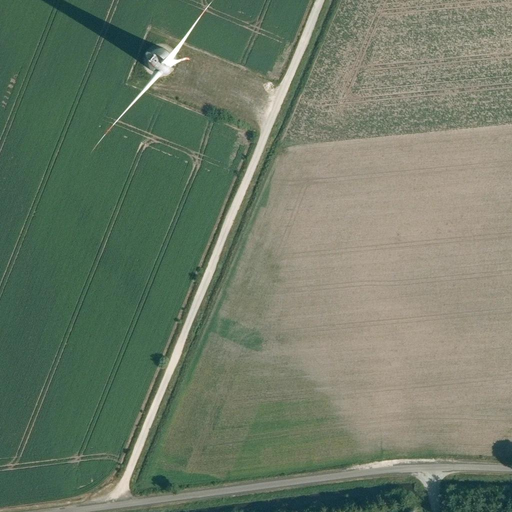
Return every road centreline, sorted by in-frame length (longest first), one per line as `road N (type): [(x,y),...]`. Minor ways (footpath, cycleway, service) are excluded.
road 1 (track): [(319,0),(119,504)]
road 2 (unclassified): [(511,469),(398,468),(66,511)]
